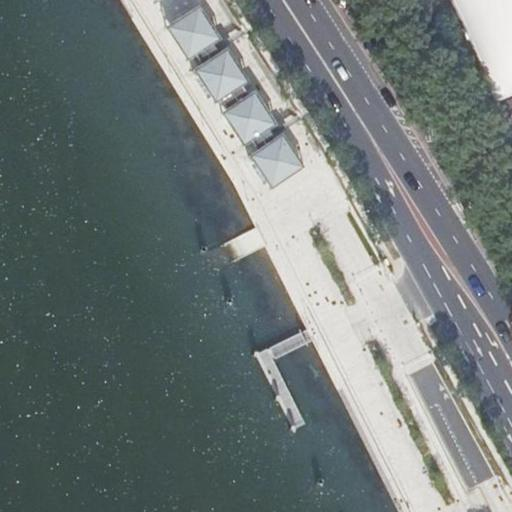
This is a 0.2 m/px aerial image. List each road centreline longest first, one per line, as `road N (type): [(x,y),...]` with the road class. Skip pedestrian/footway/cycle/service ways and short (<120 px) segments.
road 1 (primary): [(511,333),(300,0)]
road 2 (primary): [(262,0),(436,288)]
road 3 (residential): [(498,511),(385,311)]
road 4 (primary): [(436,288),(511,421)]
